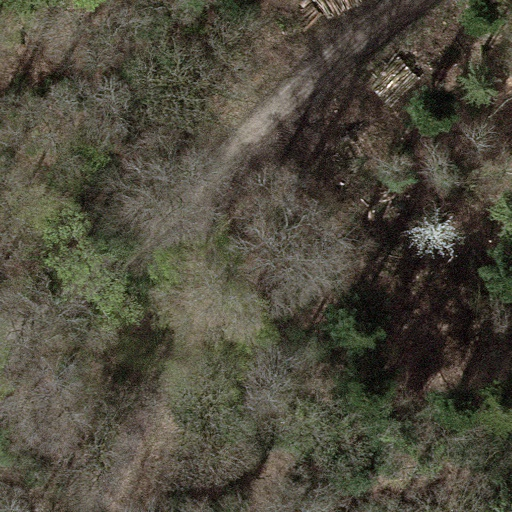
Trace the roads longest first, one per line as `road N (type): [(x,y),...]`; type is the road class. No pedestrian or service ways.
road 1 (track): [(181,184),(405,0)]
road 2 (track): [(0,335),(115,247),(181,184)]
